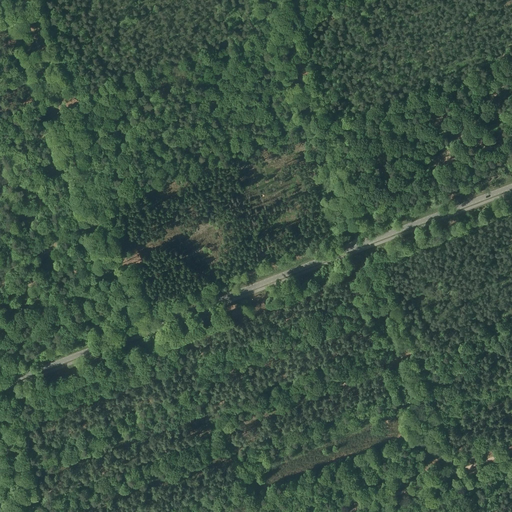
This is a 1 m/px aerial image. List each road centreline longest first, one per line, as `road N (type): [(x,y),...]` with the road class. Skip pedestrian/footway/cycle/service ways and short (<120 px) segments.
road 1 (tertiary): [(0,385),(511,186)]
road 2 (track): [(269,0),(442,476)]
road 3 (track): [(21,0),(138,331)]
